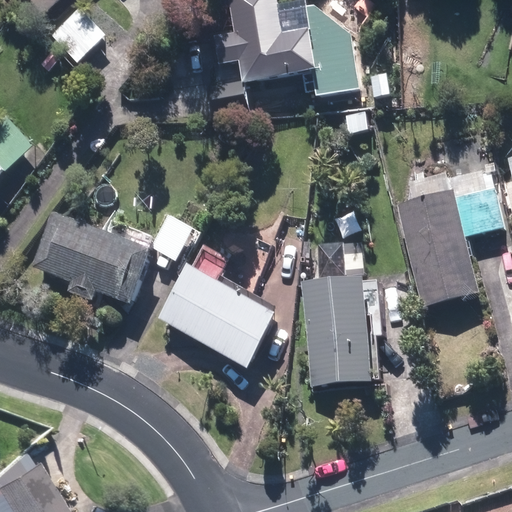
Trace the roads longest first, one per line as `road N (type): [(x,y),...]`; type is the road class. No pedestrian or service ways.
road 1 (residential): [(0,351),(115,397),(190,460),(218,511)]
road 2 (residential): [(511,430),(258,511)]
